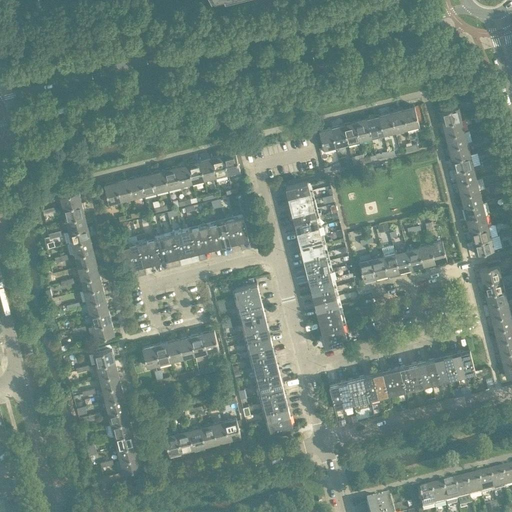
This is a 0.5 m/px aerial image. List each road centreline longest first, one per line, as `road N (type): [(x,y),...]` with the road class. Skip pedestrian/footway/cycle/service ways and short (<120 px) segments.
road 1 (secondary): [(0,125),(472,8)]
road 2 (secondary): [(392,0),(0,99)]
road 3 (residential): [(118,493),(324,441)]
road 4 (residential): [(324,441),(511,394)]
road 5 (residential): [(306,369),(483,323)]
road 6 (unclassified): [(54,511),(21,379)]
road 7 (residential): [(147,283),(277,250)]
road 8 (residential): [(306,369),(277,250)]
